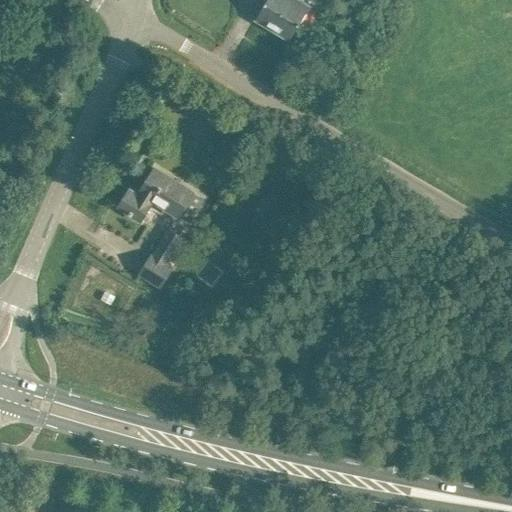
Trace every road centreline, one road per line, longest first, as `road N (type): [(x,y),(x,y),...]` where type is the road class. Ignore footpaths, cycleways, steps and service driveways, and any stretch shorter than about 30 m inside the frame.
road 1 (secondary): [(511,508),(174,441),(0,391)]
road 2 (unclassified): [(511,241),(135,17)]
road 3 (unclassified): [(26,267),(135,17)]
